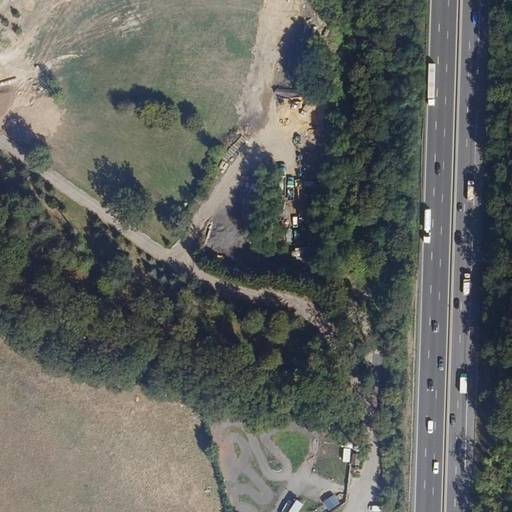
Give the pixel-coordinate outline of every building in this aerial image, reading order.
[(296,259),(308,259),(308,247),(296,247),(296,259)] [(343,461),(350,462),(351,448),(344,448),(343,461)] [(351,464),(360,465),(361,453),(352,452),(351,464)] [(322,503),(329,511),(340,503),(333,494),(322,503)] [(298,511),(303,502),(295,499),(288,511),(298,511)]
